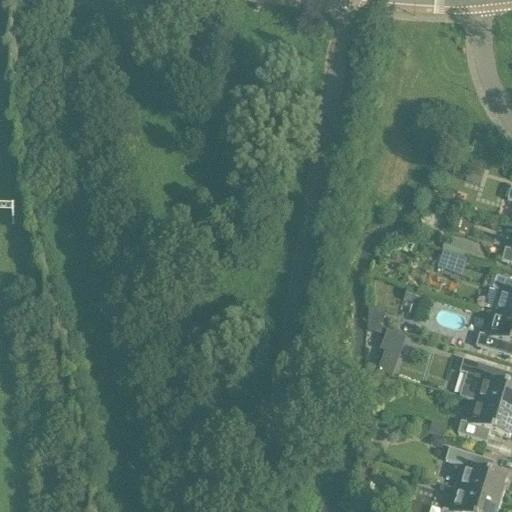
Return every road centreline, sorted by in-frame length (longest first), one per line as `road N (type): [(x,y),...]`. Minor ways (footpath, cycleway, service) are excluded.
road 1 (track): [(60,0),(70,94),(115,301),(119,511)]
road 2 (unclassified): [(511,123),(478,57),(477,0)]
